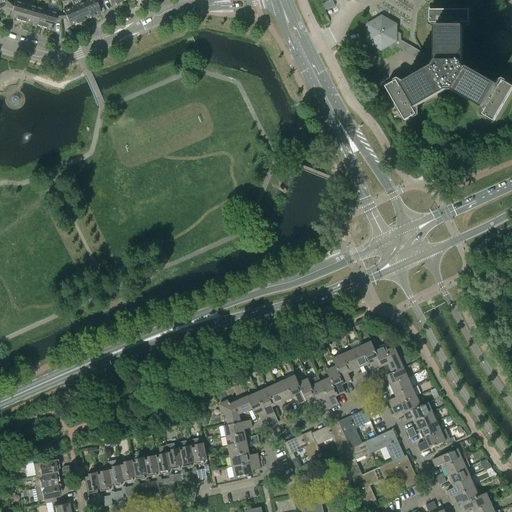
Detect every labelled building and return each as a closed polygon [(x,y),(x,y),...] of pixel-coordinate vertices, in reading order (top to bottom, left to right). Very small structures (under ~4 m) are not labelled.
[(81,0),(82,2),(83,2),(90,17),(89,18),(89,19),(95,17),(94,15),(100,13),(96,3),(101,1),(100,0),(81,0)] [(13,4),(10,2),(7,6),(12,10),(10,17),(16,19),(15,20),(20,21),(25,4),(14,1),(13,4)] [(83,2),(82,2),(73,6),(80,23),(85,21),(84,20),(89,18),(90,17),(83,2)] [(36,7),(25,4),(20,21),(25,23),(25,22),(31,23),(36,7)] [(64,14),(60,14),(61,19),(66,19),(69,26),(75,24),(76,25),(80,23),(73,6),(62,10),(64,14)] [(36,7),(31,23),(36,25),(36,26),(41,27),(46,10),(36,7)] [(425,59),(423,61),(428,70),(399,86),(396,80),(385,86),(404,120),(415,114),(412,107),(445,89),(452,89),(485,108),(482,114),(493,121),(511,87),(511,86),(501,80),(498,86),(465,67),(461,60),(461,22),(468,22),(468,9),(429,9),(429,22),(436,22),(436,56),(427,56),(425,59)] [(57,13),(46,10),(41,27),(46,29),(46,28),(52,29),(55,20),(61,19),(60,14),(56,14),(57,13)] [(392,49),(397,46),(403,49),(404,46),(406,44),(400,40),(400,34),(396,32),(396,24),(381,15),(373,20),(366,24),(366,42),(381,50),(388,47),(392,49)] [(328,348),(325,341),(324,339),(314,343),(315,345),(318,352),(328,348)] [(374,349),(375,349),(371,342),(362,346),(370,363),(372,362),(375,369),(382,367),(374,349)] [(385,345),(375,349),(374,349),(382,367),(388,364),(391,373),(392,373),(403,368),(394,346),(387,350),(385,345)] [(362,346),(352,350),(360,368),(370,363),(362,346)] [(360,368),(352,350),(343,355),(350,372),(360,368)] [(343,355),(334,358),(333,359),(336,366),(344,383),(351,380),(348,373),(350,372),(343,355)] [(336,366),(328,370),(326,371),(330,378),(338,395),(345,392),(342,385),(344,383),(336,366)] [(392,373),(391,373),(386,375),(390,385),(408,377),(403,368),(392,373)] [(298,383),(294,374),(294,373),(284,377),(285,378),(293,398),(295,397),(299,404),(306,401),(298,383)] [(318,377),(309,381),(311,386),(311,387),(319,404),(321,402),(325,410),(332,407),(321,382),(318,377)] [(408,377),(390,385),(394,395),(412,387),(408,377)] [(285,381),(276,384),(284,402),(293,398),(285,378),(284,378),(285,381)] [(330,378),(321,382),(332,407),(339,404),(335,396),(338,395),(330,378)] [(308,379),(298,383),(306,401),(308,400),(312,407),(318,404),(311,387),(311,386),(309,381),(308,379)] [(284,402),(276,384),(267,388),(274,406),(284,402)] [(412,387),(394,395),(396,397),(388,400),(391,407),(416,396),(418,395),(418,394),(416,395),(412,387)] [(256,390),(257,393),(268,417),(275,414),(272,407),(274,406),(267,388),(259,392),(258,390),(256,390)] [(256,393),(248,397),(253,409),(255,414),(258,413),(261,421),(268,417),(257,393),(256,390),(255,391),(256,393)] [(418,395),(416,396),(391,407),(394,414),(402,411),(403,414),(420,406),(417,398),(419,397),(418,395)] [(248,397),(248,396),(231,404),(230,402),(229,403),(228,401),(219,405),(221,415),(226,414),(228,425),(241,423),(241,422),(239,415),(252,409),(253,409),(248,397)] [(428,402),(420,406),(403,414),(406,421),(414,417),(415,420),(432,412),(428,402)] [(365,410),(338,422),(350,449),(362,444),(355,429),(370,422),(367,414),(365,410)] [(434,411),(432,412),(415,420),(419,429),(436,422),(433,414),(435,413),(434,411)] [(228,425),(224,426),(226,436),(245,433),(244,430),(252,428),(250,420),(241,422),(241,423),(228,425)] [(312,434),(317,445),(332,438),(339,454),(350,449),(338,422),(312,434)] [(441,431),(436,422),(419,429),(423,439),(441,431)] [(441,431),(423,439),(424,441),(417,444),(420,452),(449,439),(445,429),(443,430),(441,431)] [(392,430),(365,442),(370,453),(386,446),(392,461),(404,456),(392,430)] [(312,434),(311,431),(284,443),(289,455),(293,453),(305,448),(312,464),(323,458),(317,445),(312,434)] [(245,433),(226,436),(228,446),(247,443),(245,433)] [(192,448),(195,462),(207,460),(203,438),(191,441),(192,448)] [(192,448),(191,441),(179,443),(180,451),(183,465),(195,462),(192,448)] [(339,454),(338,454),(351,481),(353,480),(352,480),(362,476),(362,475),(355,460),(370,453),(365,442),(362,444),(351,449),(339,454)] [(180,451),(179,443),(167,446),(168,453),(171,467),(183,465),(180,451)] [(247,443),(228,446),(230,455),(228,456),(228,457),(230,457),(249,453),(247,443)] [(168,453),(167,446),(159,447),(160,455),(168,453)] [(462,459),(458,450),(457,449),(432,460),(436,467),(443,464),(444,466),(462,459)] [(161,457),(157,458),(156,458),(159,472),(172,470),(171,467),(168,453),(160,455),(161,457)] [(249,453),(230,457),(232,465),(230,466),(230,467),(232,467),(259,461),(257,454),(249,455),(249,453)] [(149,459),(145,460),(148,475),(159,472),(156,458),(157,458),(156,455),(148,457),(149,459)] [(404,456),(392,461),(379,467),(385,479),(400,472),(407,487),(418,482),(406,455),(404,456)] [(137,462),(133,462),(133,463),(136,477),(148,475),(145,460),(144,458),(136,460),(137,462)] [(462,459),(444,466),(448,476),(466,468),(462,459)] [(40,476),(57,473),(56,470),(59,469),(57,460),(33,465),(35,477),(40,476)] [(133,463),(133,462),(133,460),(124,462),(125,464),(121,465),(124,480),(136,477),(133,463)] [(259,461),(232,467),(230,467),(230,469),(233,468),(235,477),(253,473),(253,470),(260,469),(259,461)] [(113,469),(110,470),(109,470),(112,485),(124,482),(124,480),(121,465),(113,467),(113,469)] [(379,467),(362,475),(362,476),(352,480),(353,480),(364,506),(376,501),(369,486),(385,479),(379,467)] [(466,468),(448,476),(453,485),(470,477),(466,468)] [(98,475),(97,470),(96,470),(96,473),(89,474),(90,476),(85,477),(89,494),(98,492),(98,490),(101,489),(98,475)] [(102,474),(98,475),(101,489),(101,492),(110,490),(109,488),(113,487),(112,485),(109,470),(101,472),(102,474)] [(40,476),(35,477),(33,478),(35,490),(42,488),(57,485),(56,482),(59,482),(57,473),(40,476)] [(470,477),(453,485),(454,488),(446,491),(449,498),(474,487),(477,486),(476,485),(474,486),(470,477)] [(42,488),(35,490),(37,502),(43,500),(44,504),(56,502),(55,498),(59,497),(59,494),(61,494),(59,484),(57,485),(42,488)] [(477,486),(474,487),(449,498),(453,505),(460,502),(461,504),(479,496),(478,496),(475,488),(477,487),(477,486)] [(486,493),(479,496),(461,504),(464,511),(472,508),(473,510),(491,502),(486,493)] [(245,511),(244,511),(323,511),(320,495),(299,500),(301,511),(262,511),(261,507),(245,511)] [(491,502),(473,510),(473,511),(494,511),(495,511),(491,502)] [(51,506),(52,511),(69,511),(68,503),(51,506)]
